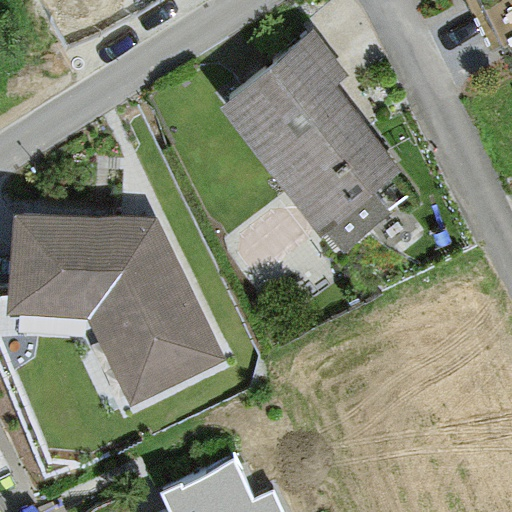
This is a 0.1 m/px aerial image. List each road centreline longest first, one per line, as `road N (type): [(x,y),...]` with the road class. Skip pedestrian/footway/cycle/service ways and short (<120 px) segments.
road 1 (residential): [(0,155),(234,0)]
road 2 (residential): [(391,0),(511,251)]
